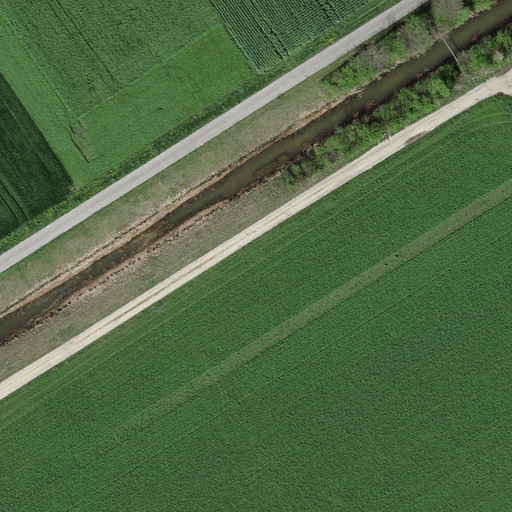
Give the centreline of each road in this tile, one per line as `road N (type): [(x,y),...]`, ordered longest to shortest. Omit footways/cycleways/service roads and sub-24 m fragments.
road 1 (track): [(0,379),(511,60)]
road 2 (track): [(417,0),(0,269)]
